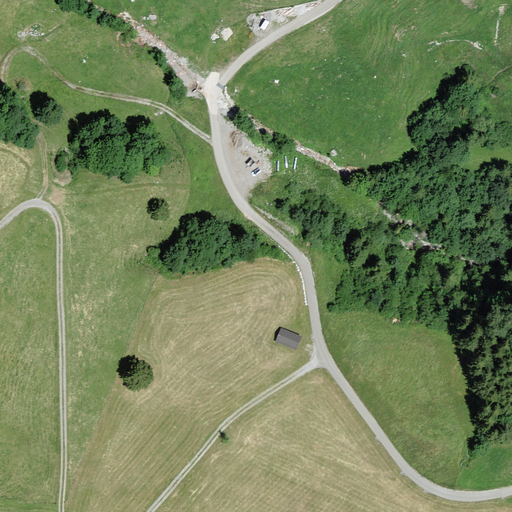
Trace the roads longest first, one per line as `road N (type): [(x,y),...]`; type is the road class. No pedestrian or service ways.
road 1 (unclassified): [(511,492),(436,492),(397,460),(322,350),(301,257),(244,206),(217,155),(213,108),(225,79),(250,51),(333,0)]
road 2 (track): [(62,511),(58,227),(55,214),(36,202)]
road 3 (track): [(0,69),(22,51),(38,54),(70,84),(149,101),(216,143)]
road 4 (track): [(337,372),(309,368),(232,419),(151,511)]
road 5 (track): [(36,202),(46,186),(39,138),(0,89)]
